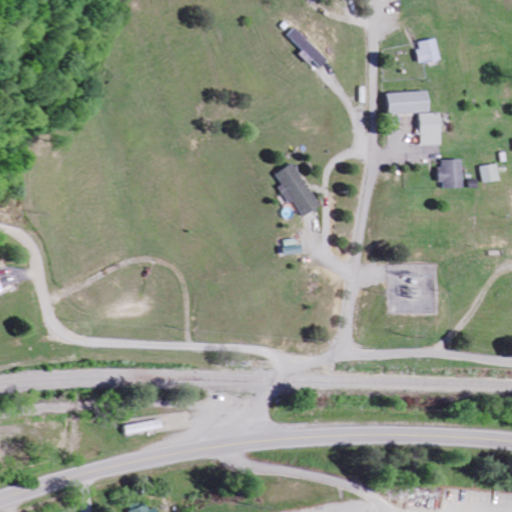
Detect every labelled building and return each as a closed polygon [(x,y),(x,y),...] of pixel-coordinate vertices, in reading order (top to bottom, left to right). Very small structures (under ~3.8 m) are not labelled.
[(408,42),(412,64),(432,60),(428,39),(408,42)] [(419,113),(419,92),(376,93),(376,114),(419,113)] [(412,146),(432,145),(431,113),(411,113),(412,146)] [(431,188),(454,188),(453,160),(431,160),(431,188)] [(276,204),(283,201),(290,215),(307,207),(286,162),(265,172),(271,185),(268,186),(276,204)] [(472,167),(475,183),(491,180),(488,164),(472,167)]
